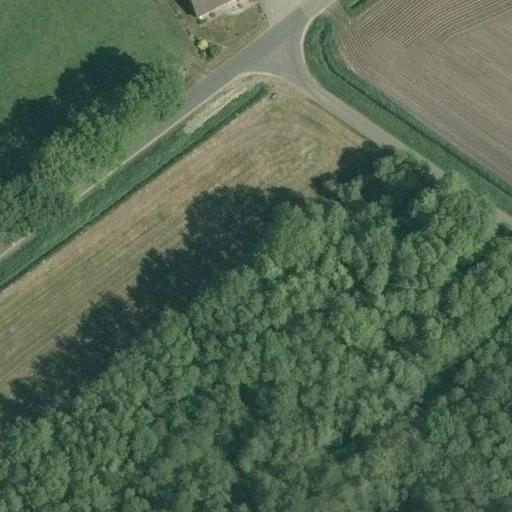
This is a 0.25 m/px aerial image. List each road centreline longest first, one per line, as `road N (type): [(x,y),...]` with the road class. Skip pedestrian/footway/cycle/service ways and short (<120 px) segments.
road 1 (unclassified): [(0,250),(255,50)]
road 2 (unclassified): [(511,227),(255,50)]
